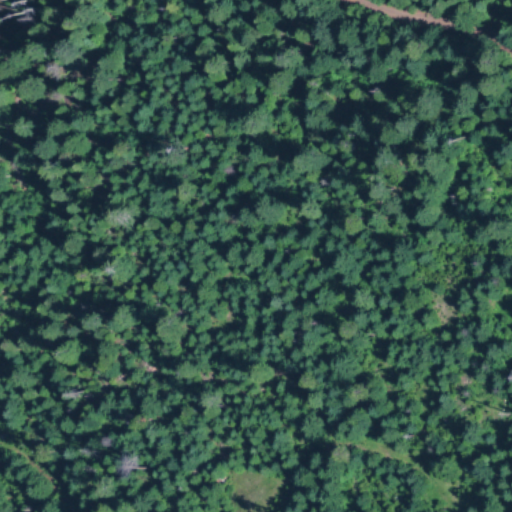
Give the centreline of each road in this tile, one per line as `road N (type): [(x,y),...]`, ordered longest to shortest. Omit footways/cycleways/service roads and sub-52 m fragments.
road 1 (track): [(443,511),(423,478),(366,450),(318,455),(265,511),(64,503),(0,451)]
road 2 (track): [(511,52),(371,0)]
